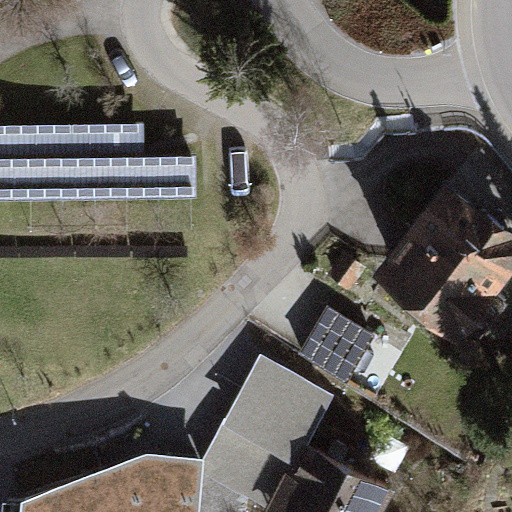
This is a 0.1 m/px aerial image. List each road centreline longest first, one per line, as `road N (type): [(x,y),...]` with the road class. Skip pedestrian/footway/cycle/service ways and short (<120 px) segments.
road 1 (residential): [(0,438),(166,368),(266,267),(295,205),(302,164),(154,43),(147,0)]
road 2 (residential): [(511,73),(376,80),(331,63),(281,0)]
